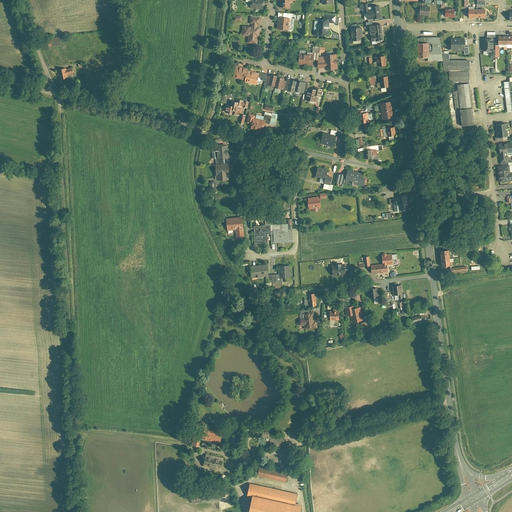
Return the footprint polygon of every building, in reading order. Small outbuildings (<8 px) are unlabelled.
[(378,14),(376,1),(369,2),(370,6),(366,6),(365,1),(357,2),(359,12),(362,12),(364,20),(370,19),(370,15),(378,14)] [(422,15),(426,16),(428,3),(417,1),(416,11),(423,12),(422,15)] [(466,14),(483,14),(483,3),(476,3),(467,3),(466,14)] [(442,15),(451,16),(452,6),(442,5),(442,15)] [(314,30),(326,31),(327,19),(333,19),(333,12),(322,11),(322,15),(314,15),(314,30)] [(274,26),(291,27),(291,22),(288,21),(289,14),(276,13),(274,26)] [(245,40),(257,42),(259,25),(257,24),(259,16),(252,15),(250,24),(241,22),(239,34),(245,35),(245,40)] [(385,39),(382,23),(369,26),(372,42),(385,39)] [(364,41),(362,27),(351,28),(353,42),(364,41)] [(479,36),(479,46),(491,46),(491,37),(494,37),(494,30),(476,30),(476,36),(479,36)] [(511,31),(495,31),(495,43),(510,44),(510,49),(511,49),(511,31)] [(440,51),(436,35),(424,34),(424,39),(415,39),(415,54),(426,54),(426,51),(440,51)] [(462,50),(466,50),(466,42),(462,43),(462,34),(449,34),(449,47),(462,47),(462,50)] [(296,62),(312,63),(312,52),(296,51),(296,62)] [(316,67),(336,66),(336,51),(322,51),(322,53),(315,54),(316,67)] [(374,63),(384,62),(382,52),(373,53),(374,63)] [(468,56),(437,56),(437,71),(453,70),(454,79),(468,79),(468,56)] [(234,62),(232,74),(245,77),(244,81),(254,83),(256,76),(263,78),(265,70),(257,68),(257,70),(247,68),(248,65),(234,62)] [(68,67),(57,69),(59,80),(69,78),(68,74),(73,73),(73,68),(69,69),(68,67)] [(271,85),(283,87),(285,78),(281,77),(282,74),(265,70),(263,78),(263,80),(272,82),(271,85)] [(378,84),(386,83),(384,71),(376,72),(378,84)] [(302,90),(305,80),(295,77),(295,78),(285,76),(285,78),(283,87),(292,89),(292,88),(302,90)] [(505,110),(511,109),(511,77),(501,79),(505,110)] [(458,121),(471,120),(468,79),(454,79),(458,121)] [(320,94),(322,86),(315,85),(315,86),(308,85),(309,81),(305,80),(302,90),(300,98),(315,101),(317,94),(320,94)] [(224,100),(222,108),(237,113),(235,120),(241,122),(248,99),(235,95),(234,98),(228,96),(227,101),(224,100)] [(380,117),(392,116),(391,98),(378,99),(380,117)] [(251,122),(250,125),(261,128),(263,120),(273,122),(276,111),(262,108),(260,113),(255,112),(254,117),(253,117),(254,113),(246,112),(244,120),(251,122)] [(355,121),(368,119),(373,118),(372,112),(366,112),(365,109),(354,111),(355,121)] [(505,132),(504,120),(492,121),(494,133),(505,132)] [(375,136),(393,133),(391,122),(373,125),(375,136)] [(321,130),(319,140),(332,144),(334,135),(339,136),(341,129),(331,126),(329,132),(321,130)] [(505,150),(511,148),(511,142),(511,137),(493,139),(496,160),(506,158),(505,150)] [(230,177),(227,140),(219,141),(220,146),(214,146),(215,155),(221,154),(221,159),(211,160),(213,178),(230,177)] [(496,178),(511,177),(511,169),(511,168),(507,168),(507,162),(496,163),(496,178)] [(330,182),(332,173),(325,171),(326,166),(317,164),(315,173),(323,175),(321,180),(330,182)] [(362,183),(364,174),(359,173),(359,170),(346,166),(345,172),(335,170),(332,180),(341,182),(342,179),(362,183)] [(306,196),(308,208),(319,206),(318,196),(326,195),(326,190),(318,191),(318,194),(306,196)] [(394,207),(406,204),(403,191),(391,193),(394,207)] [(253,239),(265,239),(265,230),(271,230),(271,225),(270,212),(263,212),(263,222),(252,222),(253,239)] [(242,234),(240,214),(225,215),(227,229),(234,228),(235,235),(242,234)] [(272,240),(288,239),(287,221),(279,221),(280,225),(271,225),(271,230),(272,240)] [(449,249),(441,250),(443,267),(451,266),(449,249)] [(369,262),(369,269),(386,267),(385,263),(390,262),(389,251),(380,252),(381,258),(368,260),(369,262)] [(289,275),(289,262),(278,262),(278,270),(267,270),(267,261),(249,261),(249,273),(264,273),(265,287),(281,287),(281,275),(289,275)] [(345,274),(344,265),(340,265),(340,264),(336,265),(336,266),(332,266),(333,275),(345,274)] [(403,298),(400,282),(392,283),(394,297),(398,296),(401,310),(407,309),(405,298),(403,298)] [(315,303),(313,290),(304,291),(305,304),(315,303)] [(361,329),(373,327),(372,323),(369,324),(367,317),(362,317),(360,303),(354,304),(354,303),(346,304),(349,322),(359,320),(361,329)] [(327,321),(339,321),(340,312),(331,311),(331,304),(327,304),(327,321)] [(407,322),(428,318),(426,304),(419,305),(420,312),(406,314),(407,322)] [(298,326),(316,325),(315,318),(313,319),(312,309),(307,310),(307,306),(297,307),(298,326)] [(286,442),(283,427),(272,430),(271,424),(260,427),(262,434),(268,433),(269,439),(273,438),(275,445),(286,442)] [(218,439),(220,432),(218,431),(219,427),(216,427),(215,430),(204,428),(202,436),(218,439)] [(200,446),(202,440),(195,438),(193,445),(200,446)] [(224,456),(205,451),(202,461),(221,467),(224,456)] [(285,480),(287,472),(258,466),(257,474),(285,480)] [(249,511),(297,511),(300,501),(295,500),(297,490),(248,479),(245,492),(254,494),(249,511)] [(188,489),(190,501),(219,497),(218,485),(188,489)]
